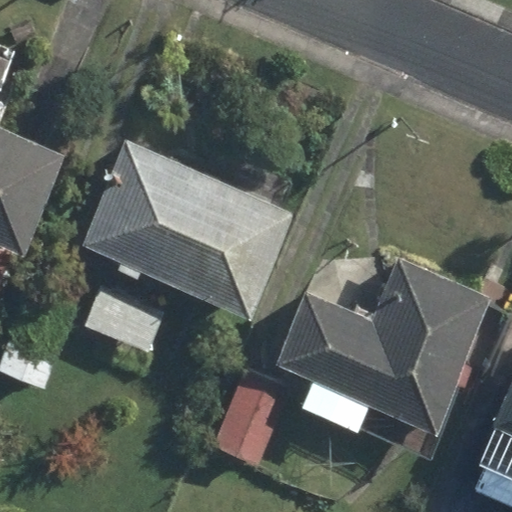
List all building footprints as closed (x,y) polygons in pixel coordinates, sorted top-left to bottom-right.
[(0,286),(3,288),(22,241),(63,139),(0,113),(0,64),(5,52),(0,49),(0,286)] [(178,143),(172,154),(124,133),(79,232),(249,309),(294,209),(227,179),(233,167),(178,143)] [(269,360),(310,378),(299,405),(351,427),(363,401),(436,432),(493,301),(395,259),(367,323),(298,293),(269,360)] [(164,315),(101,287),(84,324),(148,352),(164,315)] [(61,334),(17,317),(0,361),(44,378),(61,334)] [(288,394),(241,373),(209,444),(256,465),(288,394)]
